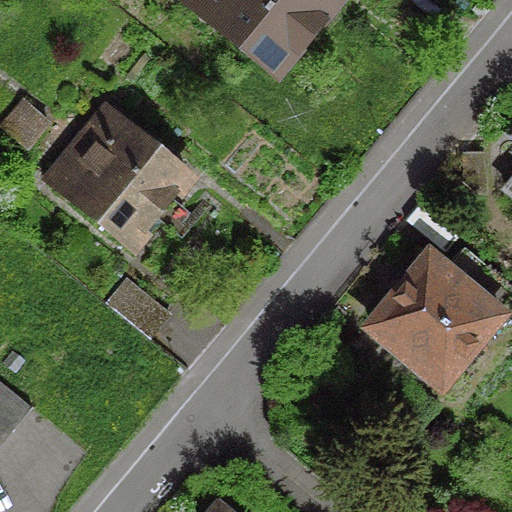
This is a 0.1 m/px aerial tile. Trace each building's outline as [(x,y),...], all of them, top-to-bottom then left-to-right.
[(183,0),(272,74),(333,0),(183,0)] [(21,107),(1,130),(22,148),(42,125),(21,107)] [(43,180),(126,250),(184,180),(99,112),(43,180)] [(389,302),(366,330),(436,388),(511,296),(511,292),(459,249),(440,272),(424,260),(406,282),(396,275),(380,294),(389,302)] [(121,281),(102,305),(144,339),(164,316),(121,281)] [(0,441),(26,410),(27,409),(0,387),(0,441)]
